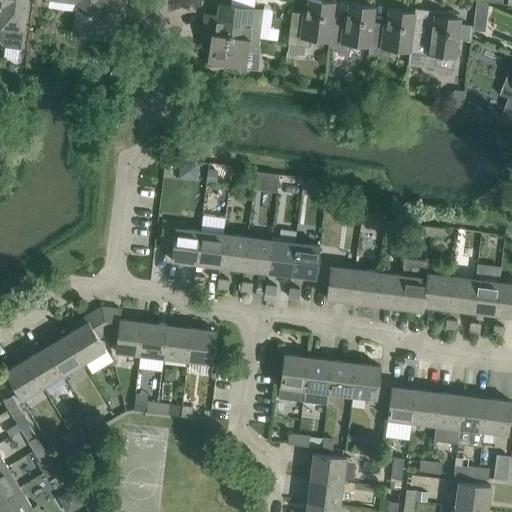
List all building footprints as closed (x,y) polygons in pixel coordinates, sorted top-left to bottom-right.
[(22,49),(28,2),(28,0),(0,0),(0,24),(1,25),(0,36),(0,40),(5,46),(22,49)] [(47,0),(79,4),(75,34),(121,39),(125,0),(47,0)] [(333,17),(335,2),(318,0),(308,0),(307,14),(304,13),(303,20),(293,18),(294,12),(293,12),(289,44),(287,52),(305,55),(306,46),(309,46),(310,40),(329,42),(330,42),(333,24),(334,17),(333,17)] [(486,2),(475,2),(476,29),(486,29),(486,2)] [(203,30),(259,37),(261,26),(256,26),(258,8),(219,3),(217,15),(205,14),(203,30)] [(373,22),(375,7),(349,4),(347,19),(344,19),(343,25),(333,24),(330,42),(329,42),(328,49),(349,52),(350,45),(370,46),(371,47),(373,29),(374,22),(373,22)] [(413,34),(415,12),(389,9),(387,24),(384,24),(383,30),(373,29),(371,47),(370,46),(369,54),(390,57),(391,50),(410,52),(411,52),(413,34)] [(459,18),(460,14),(437,11),(437,15),(435,15),(433,30),(430,29),(429,36),(413,34),(411,52),(410,52),(408,65),(454,70),(458,40),(469,41),(471,25),(460,24),(461,18),(459,18)] [(54,22),(43,21),(41,32),(52,34),(54,22)] [(257,51),(259,37),(203,30),(201,46),(210,47),(208,64),(247,68),(249,50),(257,51)] [(511,76),(508,75),(500,96),(511,100),(511,76)] [(462,107),(464,95),(457,94),(451,98),(450,106),(462,107)] [(198,164),(181,162),(179,178),(196,180),(198,164)] [(218,170),(209,169),(207,182),(216,183),(218,170)] [(278,188),(279,174),(256,171),(254,185),(278,188)] [(384,230),(385,220),(375,219),(374,228),(384,230)] [(189,223),(183,222),(163,220),(160,245),(173,247),(171,260),(197,263),(201,231),(188,229),(189,223)] [(384,230),(394,231),(395,221),(385,220),(384,230)] [(421,234),(435,236),(436,224),(423,222),(421,234)] [(224,234),(204,231),(201,231),(197,263),(220,266),(224,234)] [(248,237),(226,234),(224,234),(220,266),(244,269),(248,237)] [(271,239),(251,237),(248,237),(244,269),(268,272),(271,239)] [(295,242),(275,240),(271,239),(268,272),(291,274),(295,242)] [(323,246),(298,243),(295,242),(291,274),(315,277),(315,283),(318,284),(321,259),(323,246)] [(344,262),(324,259),(321,259),(318,284),(328,285),(326,298),(356,301),(360,269),(343,267),(344,262)] [(385,272),(373,271),(360,269),(356,301),(381,304),(385,272)] [(408,275),(398,274),(385,272),(381,304),(404,307),(408,275)] [(452,276),(449,275),(430,273),(429,278),(428,278),(424,305),(448,308),(452,276)] [(205,276),(195,275),(193,284),(204,286),(205,276)] [(428,278),(423,277),(408,275),(404,307),(424,310),(424,305),(428,278)] [(476,279),(453,276),(452,276),(448,308),(472,311),(476,279)] [(229,279),(219,278),(217,287),(228,289),(229,279)] [(500,282),(476,279),(472,311),(495,314),(500,282)] [(252,292),(253,282),(242,281),(241,290),(252,292)] [(511,283),(500,282),(495,314),(511,315),(511,283)] [(277,285),(266,284),(265,293),(276,295),(277,285)] [(301,288),(290,287),(289,296),(299,298),(301,288)] [(100,337),(109,331),(102,306),(85,317),(88,322),(68,334),(84,361),(107,348),(100,337)] [(144,322),(139,321),(120,319),(122,309),(102,306),(109,331),(120,333),(118,351),(140,354),(144,322)] [(456,329),(457,320),(447,319),(445,328),(456,329)] [(480,332),(481,323),(470,321),(469,331),(480,332)] [(168,325),(165,325),(144,322),(140,354),(164,357),(168,325)] [(192,328),(191,328),(168,325),(164,357),(188,360),(192,328)] [(494,325),(493,334),(504,335),(505,326),(494,325)] [(213,363),(217,331),(192,328),(188,360),(213,363)] [(63,374),(84,361),(68,334),(47,347),(63,374)] [(43,387),(63,374),(47,347),(26,359),(43,387)] [(280,386),(278,398),(303,401),(305,389),(303,389),(307,357),(284,354),(280,386)] [(332,360),(307,357),(303,389),(305,389),(328,392),(332,360)] [(22,400),(43,387),(26,359),(5,372),(22,400)] [(356,363),(333,360),(332,360),(328,392),(352,395),(356,363)] [(381,366),(357,363),(356,363),(352,395),(369,397),(369,403),(388,405),(391,380),(380,379),(381,366)] [(415,389),(410,389),(392,386),(393,381),(391,380),(388,405),(391,406),(389,418),(411,421),(415,389)] [(439,392),(418,390),(415,389),(411,421),(435,424),(439,392)] [(435,424),(433,440),(458,443),(460,427),(464,395),(441,392),(439,392),(435,424)] [(7,407),(16,402),(12,395),(3,400),(7,407)] [(484,430),(488,398),(464,395),(460,427),(484,430)] [(511,405),(511,401),(488,398),(484,430),(508,433),(511,405)] [(157,412),(158,402),(148,401),(147,411),(157,412)] [(16,402),(7,407),(14,419),(23,413),(16,402)] [(168,413),(169,403),(158,402),(157,412),(168,413)] [(181,415),(192,417),(193,407),(182,406),(181,415)] [(97,428),(105,422),(100,414),(91,419),(97,428)] [(69,433),(74,442),(86,435),(81,426),(69,433)] [(67,446),(74,442),(69,433),(62,437),(67,446)] [(296,444),(297,435),(288,433),(287,443),(296,444)] [(350,434),(349,441),(359,442),(360,435),(350,434)] [(297,435),(296,444),(309,446),(310,436),(297,435)] [(33,449),(42,444),(37,436),(28,441),(33,449)] [(324,437),(322,448),(332,449),(334,438),(324,437)] [(42,444),(33,449),(39,460),(48,454),(42,444)] [(347,456),(334,455),(314,452),(311,477),(344,481),(347,456)] [(507,480),(511,455),(496,454),(493,479),(507,480)] [(394,456),(391,478),(402,479),(404,458),(394,456)] [(429,471),(431,461),(421,460),(419,470),(429,471)] [(429,471),(440,472),(442,462),(431,461),(429,471)] [(0,497),(20,485),(8,464),(0,468),(0,497)] [(478,477),(480,468),(468,467),(466,476),(478,477)] [(480,468),(478,477),(488,478),(490,469),(480,468)] [(341,505),(344,481),(311,477),(308,501),(341,505)] [(391,478),(390,488),(400,489),(402,479),(391,478)] [(491,485),(471,482),(461,481),(458,506),(488,509),(491,485)] [(43,511),(38,503),(33,506),(20,485),(0,497),(0,511),(43,511)] [(406,489),(405,499),(415,500),(427,502),(428,491),(416,490),(406,489)] [(69,510),(84,503),(77,490),(62,497),(69,510)] [(414,511),(415,500),(405,499),(403,510),(414,511)] [(340,511),(341,505),(308,501),(306,511),(340,511)]
